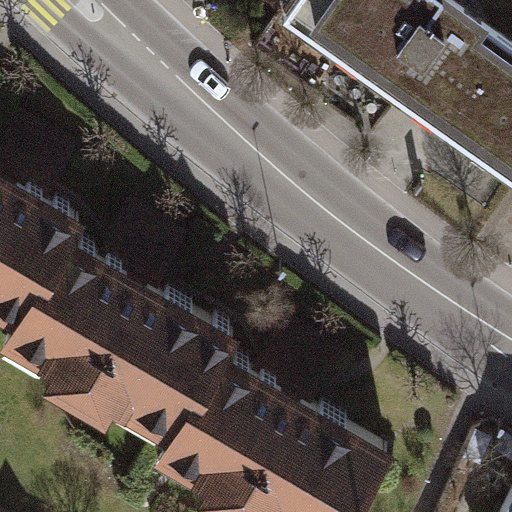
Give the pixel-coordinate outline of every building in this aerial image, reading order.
[(511,0),(283,0),(281,4),(429,108),(511,166),(511,0)] [(0,136),(0,162),(49,192),(75,150),(13,114),(0,136)] [(0,309),(19,321),(72,232),(84,213),(49,192),(0,162),(0,309)] [(100,249),(158,284),(186,237),(128,203),(100,249)] [(176,435),(228,349),(238,331),(158,284),(100,249),(72,232),(19,321),(10,336),(57,364),(48,380),(110,417),(119,402),(176,435)] [(255,365),(314,400),(338,359),(280,324),(255,365)] [(228,349),(176,435),(162,458),(208,486),(202,496),(228,511),(352,511),(392,447),(314,400),(255,365),(228,349)]
